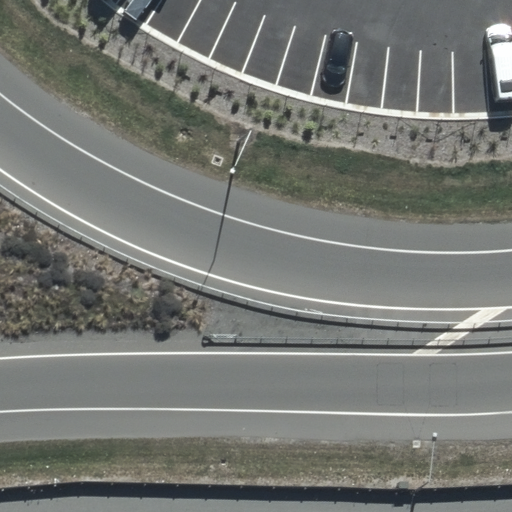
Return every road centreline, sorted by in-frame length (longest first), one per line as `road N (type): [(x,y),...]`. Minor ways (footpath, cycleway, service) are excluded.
road 1 (trunk): [(0,131),(106,200),(224,250),(352,277),(511,277)]
road 2 (trunk): [(511,381),(337,386),(107,375),(0,382)]
